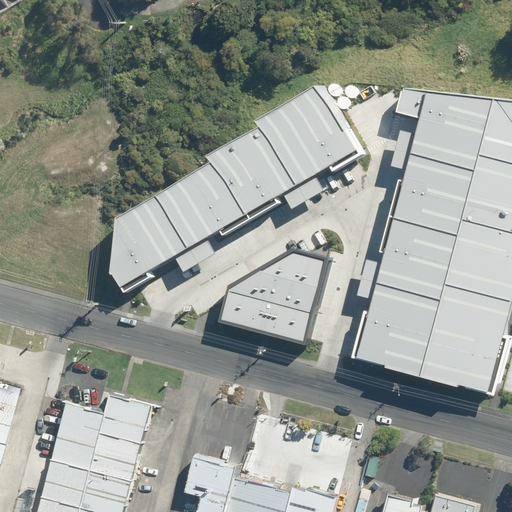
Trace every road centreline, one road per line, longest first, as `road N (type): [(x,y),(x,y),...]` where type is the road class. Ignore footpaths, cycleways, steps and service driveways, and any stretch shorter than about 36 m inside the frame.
road 1 (unclassified): [(511,441),(0,300)]
road 2 (unknown): [(49,314),(0,493)]
